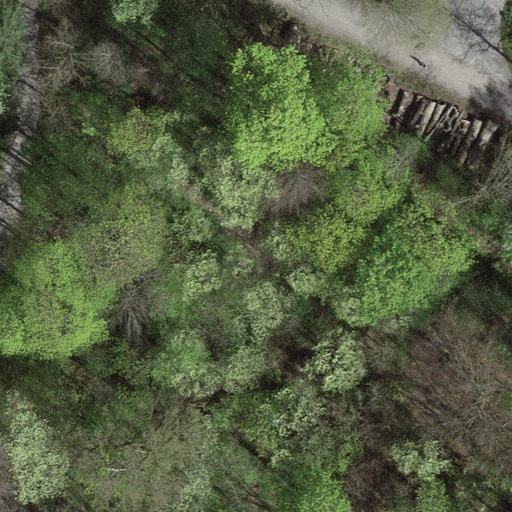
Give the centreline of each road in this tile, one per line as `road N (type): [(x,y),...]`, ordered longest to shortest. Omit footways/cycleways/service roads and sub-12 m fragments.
road 1 (track): [(288,0),(511,107)]
road 2 (track): [(0,238),(30,67),(30,0)]
